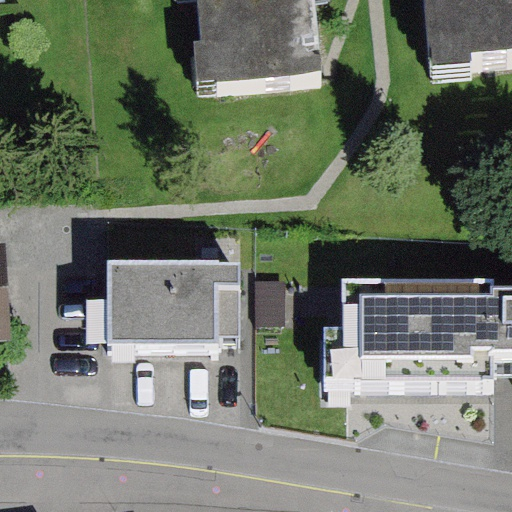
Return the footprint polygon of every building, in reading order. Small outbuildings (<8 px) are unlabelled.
[(216,0),(224,93),(338,84),(331,0),(216,0)] [(511,0),(442,0),(450,83),(489,79),(488,69),(511,66),(511,0)] [(14,241),(0,241),(0,354),(19,353),(14,241)] [(242,283),(109,282),(108,364),(220,364),(220,351),(242,351),(242,283)] [(511,310),(495,310),(495,298),(343,298),(343,345),(325,345),(325,398),(496,397),(495,375),(511,374),(511,310)]
